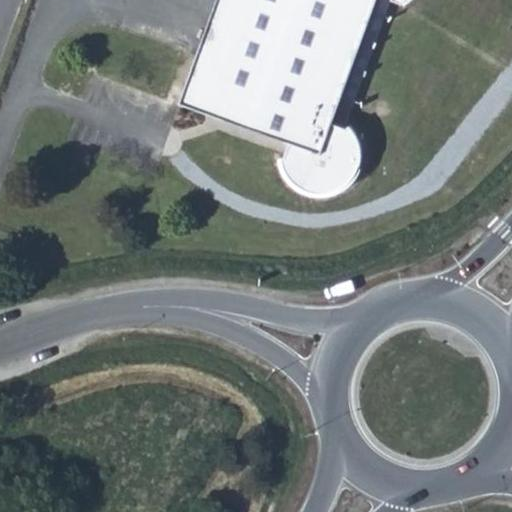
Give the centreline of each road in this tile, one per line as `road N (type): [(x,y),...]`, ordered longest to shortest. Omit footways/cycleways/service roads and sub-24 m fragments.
road 1 (unclassified): [(380,315),(334,321),(199,304),(124,309)]
road 2 (unclassified): [(124,309),(226,328),(333,400)]
road 3 (unclassified): [(124,309),(0,346)]
